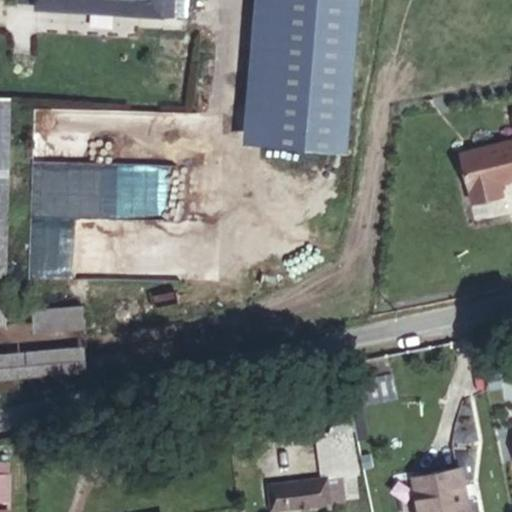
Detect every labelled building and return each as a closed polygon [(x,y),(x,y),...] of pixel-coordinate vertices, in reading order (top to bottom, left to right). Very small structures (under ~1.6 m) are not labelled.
[(44,0),(44,12),(177,21),(178,0),(44,0)] [(276,0),(265,136),(349,143),(361,0),(276,0)] [(0,94),(0,214),(9,96),(0,94)] [(511,150),(479,160),(490,205),(511,198),(511,150)] [(511,203),(511,198),(490,205),(491,209),(511,203)] [(69,308),(19,310),(19,324),(69,322),(69,308)] [(69,322),(19,324),(20,332),(70,330),(69,322)] [(0,377),(72,374),(70,350),(0,352),(0,377)] [(388,357),(342,366),(346,383),(360,380),(391,373),(388,357)] [(391,373),(360,380),(364,398),(395,392),(391,373)] [(360,380),(346,383),(351,407),(355,429),(358,440),(369,438),(362,405),(396,398),(395,392),(364,398),(360,380)] [(356,475),(360,475),(352,430),(355,429),(351,407),(330,411),(333,427),(330,432),(316,435),(321,479),(327,478),(343,477),(356,475)] [(420,511),(469,511),(461,468),(414,477),(420,511)] [(356,475),(343,477),(345,499),(358,498),(356,475)] [(343,477),(327,478),(330,503),(346,501),(345,499),(343,477)] [(269,485),(272,510),(330,503),(327,478),(321,479),(269,485)]
